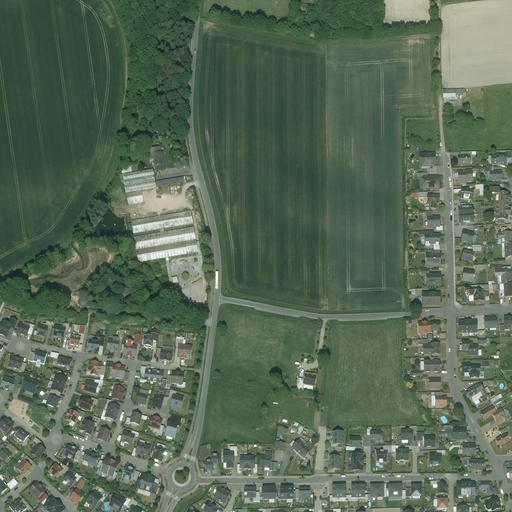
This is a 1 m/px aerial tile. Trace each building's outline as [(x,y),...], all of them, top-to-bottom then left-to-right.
[(455,90),(443,90),(443,98),(455,98),(455,94),(455,90)] [(161,156),(160,148),(150,150),(152,158),(154,158),(156,171),(165,169),(163,156),(161,156)] [(435,154),(421,154),(421,167),(430,166),(435,166),(435,154)] [(470,165),(470,155),(458,156),(458,165),(470,165)] [(496,155),(496,157),(492,157),(492,165),(492,164),(497,164),(497,165),(506,165),(506,159),(506,155),(505,155),(496,155)] [(123,176),(126,193),(156,188),(155,183),(153,171),(140,173),(139,165),(130,166),(131,174),(123,176)] [(494,172),(490,172),(490,181),(501,181),(501,172),(494,172)] [(428,177),(424,177),(424,178),(424,189),(434,189),(438,189),(438,177),(428,177)] [(185,178),(155,183),(156,188),(186,183),(185,178)] [(126,193),(128,206),(188,196),(186,183),(126,193)] [(473,191),(461,190),(460,198),(472,200),(473,191)] [(502,193),(498,193),(498,203),(508,204),(508,200),(510,200),(510,196),(508,196),(508,194),(502,193)] [(428,196),(427,196),(427,198),(427,205),(429,205),(429,209),(436,209),(436,204),(439,204),(439,196),(428,196)] [(498,203),(497,203),(497,207),(496,208),(496,213),(501,213),(501,212),(510,212),(510,209),(508,209),(508,204),(498,203)] [(473,205),(458,206),(459,214),(474,213),(473,205)] [(173,283),(169,257),(200,252),(199,242),(197,242),(195,227),(165,232),(164,228),(193,224),(191,212),(131,220),(133,236),(134,235),(138,262),(166,258),(170,283),(173,283)] [(510,212),(501,212),(501,213),(496,213),(496,216),(497,218),(497,220),(505,220),(507,221),(507,215),(510,215),(510,212)] [(474,213),(459,214),(459,223),(475,222),(474,213)] [(439,227),(439,218),(428,218),(428,223),(428,227),(439,227)] [(507,228),(501,229),(501,234),(498,234),(498,238),(501,238),(502,244),(505,244),(511,244),(511,233),(507,233),(507,228)] [(474,234),(463,232),(461,241),(471,243),(474,234)] [(440,245),(439,235),(432,235),(428,235),(428,237),(428,241),(429,241),(429,245),(440,245)] [(474,254),(464,251),(462,260),(471,262),(474,254)] [(431,255),(426,255),(426,267),(436,267),(436,266),(440,266),(440,255),(431,255)] [(471,272),(468,272),(464,271),(462,280),(473,282),(474,273),(471,272)] [(501,272),(497,272),(497,273),(497,277),(501,277),(501,284),(504,284),(511,284),(511,271),(501,272)] [(428,275),(427,275),(427,286),(440,286),(440,275),(428,275)] [(24,280),(17,283),(20,288),(21,288),(22,291),(24,290),(23,287),(26,286),(24,280)] [(511,283),(511,284),(504,284),(504,291),(499,292),(499,297),(504,297),(511,296),(511,283)] [(475,289),(468,289),(467,290),(465,290),(465,292),(467,292),(470,297),(474,296),(474,302),(483,301),(483,291),(482,291),(476,291),(475,291),(475,289)] [(438,293),(424,293),(424,303),(433,303),(433,305),(439,305),(438,293)] [(496,318),(484,318),(485,329),(489,328),(496,327),(496,328),(496,318)] [(17,322),(11,319),(9,324),(11,325),(10,328),(15,330),(17,322)] [(472,319),(465,319),(465,320),(459,320),(459,333),(478,333),(478,320),(472,320),(472,319)] [(9,324),(3,322),(2,324),(0,328),(0,334),(6,337),(7,335),(8,335),(10,328),(11,325),(9,324)] [(53,323),(46,322),(46,325),(44,324),(43,326),(47,327),(47,329),(51,330),(53,323)] [(426,323),(422,323),(422,324),(418,324),(419,334),(428,334),(428,332),(430,332),(430,324),(426,325),(426,323)] [(439,323),(430,324),(430,332),(439,331),(439,323)] [(43,326),(39,325),(37,336),(46,338),(47,331),(46,331),(47,329),(47,327),(43,326)] [(29,329),(20,326),(17,334),(27,337),(27,335),(29,329)] [(62,328),(55,327),(53,336),(63,338),(64,334),(64,331),(65,329),(62,328)] [(80,338),(71,337),(70,346),(79,347),(80,338)] [(150,338),(144,337),(143,346),(152,347),(153,342),(153,338),(150,338)] [(93,341),(90,341),(88,351),(98,352),(99,346),(100,339),(100,338),(94,338),(93,341)] [(108,341),(107,350),(110,350),(110,351),(114,352),(114,351),(118,352),(119,342),(108,341)] [(469,342),(461,342),(461,346),(460,346),(460,350),(462,350),(462,351),(470,350),(470,356),(478,356),(478,351),(477,347),(476,346),(472,346),(472,343),(469,344),(469,342)] [(439,344),(431,345),(431,355),(439,355),(439,344)] [(133,347),(125,346),(124,355),(127,356),(127,357),(131,357),(131,356),(135,357),(137,346),(133,346),(133,347)] [(182,346),(179,346),(179,347),(178,357),(182,358),(181,359),(186,359),(186,358),(190,359),(191,348),(182,346)] [(169,351),(165,350),(165,351),(162,351),(161,351),(161,358),(160,360),(171,361),(172,352),(169,352),(169,351)] [(40,353),(36,352),(35,354),(33,362),(37,363),(40,364),(44,365),(47,355),(43,354),(40,353)] [(20,362),(20,360),(12,358),(9,366),(14,367),(13,369),(19,370),(20,371),(23,363),(20,362)] [(72,361),(58,358),(58,360),(57,365),(70,368),(72,361)] [(438,361),(432,362),(430,362),(424,362),(424,372),(424,373),(430,373),(430,372),(433,372),(433,373),(438,373),(438,372),(440,372),(440,362),(438,362),(438,361)] [(97,364),(93,363),(92,364),(90,363),(88,372),(96,373),(96,375),(99,376),(101,367),(101,365),(97,364)] [(473,366),(470,366),(470,365),(462,365),(462,369),(460,369),(461,372),(462,372),(462,373),(464,373),(469,373),(469,375),(470,375),(470,378),(478,378),(478,375),(479,375),(479,367),(478,367),(473,367),(473,366)] [(117,367),(112,367),(111,371),(113,372),(112,376),(116,376),(116,378),(122,378),(123,379),(124,373),(124,368),(120,368),(120,367),(117,366),(117,367)] [(158,371),(152,371),(152,372),(146,371),(145,379),(147,379),(147,381),(162,382),(162,380),(163,373),(157,373),(158,371)] [(179,374),(176,373),(176,374),(173,374),(172,377),(171,383),(172,383),(178,384),(178,383),(182,383),(183,375),(179,374)] [(316,377),(305,375),(304,380),(303,384),(314,386),(316,377)] [(65,379),(56,376),(54,383),(64,387),(67,380),(65,379)] [(26,378),(22,389),(34,394),(39,382),(26,378)] [(15,382),(7,379),(6,382),(3,381),(1,387),(6,389),(5,390),(8,391),(8,390),(12,391),(15,382)] [(440,380),(429,380),(429,390),(440,390),(440,380)] [(94,384),(87,382),(85,391),(95,394),(97,388),(99,389),(99,387),(99,386),(94,384)] [(64,387),(54,383),(51,390),(60,393),(62,394),(64,387)] [(486,395),(481,385),(478,386),(478,385),(467,391),(469,394),(467,395),(469,399),(471,398),(475,396),(477,395),(478,394),(477,394),(480,393),(482,397),(480,398),(483,403),(489,399),(487,394),(486,395)] [(122,389),(115,387),(112,399),(120,401),(121,397),(122,397),(123,393),(122,393),(123,389),(122,389)] [(147,396),(139,394),(137,403),(145,405),(147,396)] [(59,400),(50,396),(47,405),(55,409),(59,400)] [(175,397),(173,396),(172,400),(170,407),(180,409),(183,399),(175,397)] [(159,398),(155,397),(153,407),(161,409),(161,406),(163,398),(159,397),(159,398)] [(443,397),(436,397),(436,402),(435,403),(435,407),(436,407),(439,407),(439,408),(441,408),(442,407),(445,407),(445,404),(446,403),(446,402),(445,402),(445,398),(443,398),(443,397)] [(90,402),(82,399),(79,407),(83,408),(82,409),(86,411),(86,410),(90,411),(92,404),(93,403),(90,402)] [(109,406),(107,411),(117,415),(120,408),(115,407),(109,405),(109,406)] [(492,407),(480,414),(484,421),(493,416),(496,414),(495,412),(498,411),(495,405),(494,406),(492,407)] [(496,414),(493,416),(496,422),(503,418),(508,415),(507,414),(506,412),(503,414),(500,410),(498,411),(495,412),(496,414)] [(117,415),(107,411),(105,418),(115,421),(117,415)] [(76,414),(70,412),(69,414),(67,417),(68,417),(66,421),(70,423),(71,422),(75,424),(78,416),(79,416),(76,414)] [(141,416),(133,413),(130,423),(139,426),(141,416)] [(511,418),(508,413),(507,414),(508,415),(503,418),(505,421),(511,418)] [(159,419),(154,418),(153,419),(151,419),(149,427),(158,430),(159,430),(160,426),(161,422),(159,421),(159,419)] [(8,422),(5,420),(0,425),(0,427),(6,433),(6,434),(11,429),(13,426),(11,424),(8,421),(8,422)] [(93,424),(85,421),(83,425),(82,428),(82,429),(83,429),(84,431),(83,432),(85,432),(85,433),(90,435),(94,425),(93,424)] [(172,425),(169,424),(166,436),(174,438),(177,427),(178,427),(179,424),(172,422),(172,425)] [(294,424),(291,433),(300,436),(303,427),(294,424)] [(11,429),(6,434),(6,433),(4,435),(7,438),(14,432),(11,429)] [(110,432),(101,429),(99,433),(99,434),(97,439),(106,443),(110,432)] [(23,433),(20,430),(14,436),(15,437),(15,436),(18,438),(17,439),(20,442),(21,441),(24,443),(23,443),(24,443),(27,439),(29,437),(28,436),(28,437),(25,434),(25,435),(22,433),(23,433)] [(465,430),(453,430),(453,438),(459,438),(459,440),(465,440),(465,430)] [(401,431),(402,442),(413,442),(413,431),(401,431)] [(128,434),(125,433),(123,437),(121,442),(124,443),(128,445),(128,444),(132,445),(133,441),(133,440),(134,436),(131,435),(128,434)] [(370,433),(370,441),(380,441),(380,433),(370,433)] [(505,435),(496,440),(500,447),(509,442),(508,439),(510,438),(508,434),(505,435)] [(436,436),(424,436),(424,446),(427,446),(427,447),(433,447),(433,445),(436,445),(436,436)] [(42,444),(35,438),(33,442),(38,446),(38,445),(40,447),(42,444)] [(360,439),(350,439),(350,448),(360,448),(360,439)] [(305,446),(299,441),(292,448),(304,459),(310,451),(305,446)] [(309,442),(305,446),(310,451),(315,447),(309,442)] [(284,444),(276,443),(275,451),(283,452),(284,444)] [(150,447),(139,444),(136,454),(147,458),(150,447)] [(40,447),(38,445),(38,446),(31,454),(38,459),(45,451),(40,447)] [(475,445),(462,446),(463,455),(475,455),(475,445)] [(72,448),(68,446),(64,451),(66,452),(64,456),(68,457),(68,459),(74,461),(74,460),(78,451),(78,450),(73,448),(72,448)] [(164,452),(156,449),(153,459),(161,462),(164,452)] [(4,450),(0,454),(0,457),(5,462),(11,456),(4,450)] [(398,451),(396,451),(396,453),(396,461),(408,461),(408,450),(398,451)] [(385,452),(376,452),(376,462),(379,462),(379,463),(382,463),(382,464),(387,464),(387,453),(387,452),(385,452)] [(92,455),(87,453),(86,453),(87,453),(86,454),(84,460),(89,463),(88,465),(94,467),(98,458),(94,456),(95,456),(92,454),(92,455)] [(233,469),(233,463),(233,456),(233,453),(230,453),(224,453),(224,463),(224,469),(233,469)] [(266,457),(261,457),(260,464),(261,464),(260,468),(267,469),(270,469),(271,463),(271,458),(270,458),(271,454),(266,453),(266,457)] [(362,471),(362,454),(351,454),(351,471),(362,471)] [(441,454),(428,454),(428,465),(432,464),(433,467),(437,465),(442,465),(441,454)] [(33,463),(26,457),(23,460),(24,462),(30,466),(33,463)] [(114,464),(106,460),(104,463),(103,462),(100,469),(98,473),(98,474),(101,475),(102,475),(102,474),(107,476),(107,475),(111,477),(113,478),(115,473),(118,465),(114,463),(114,464)] [(470,461),(469,461),(468,461),(469,471),(484,471),(484,461),(470,461)] [(24,462),(17,469),(24,475),(26,473),(27,473),(29,471),(28,470),(31,468),(30,466),(24,462)] [(55,465),(49,472),(57,478),(62,472),(63,470),(60,468),(55,465)] [(69,469),(63,465),(60,468),(63,470),(62,472),(65,474),(69,469)] [(135,470),(126,467),(123,474),(126,475),(124,479),(124,480),(125,481),(125,482),(126,482),(127,482),(128,482),(128,481),(129,481),(131,481),(132,480),(135,472),(135,470)] [(74,478),(69,474),(64,481),(71,486),(75,481),(76,480),(74,478)] [(145,476),(142,476),(141,480),(138,489),(139,489),(144,491),(149,477),(145,476)] [(153,478),(149,477),(144,491),(150,492),(151,492),(153,484),(155,479),(153,479),(153,478)] [(78,483),(75,486),(79,490),(84,483),(80,480),(78,483)] [(490,483),(481,484),(481,490),(486,490),(488,495),(494,493),(490,483)] [(36,484),(30,491),(33,494),(34,494),(37,495),(39,497),(43,493),(44,492),(41,488),(42,488),(40,486),(39,486),(36,484)] [(465,484),(457,484),(457,490),(457,496),(466,496),(465,484)] [(474,484),(465,484),(466,496),(474,496),(474,490),(474,484)] [(367,485),(359,485),(359,501),(367,501),(367,485)] [(383,485),(370,486),(371,498),(383,498),(383,485)] [(401,485),(389,485),(390,498),(402,497),(401,485)] [(421,485),(410,485),(411,496),(421,496),(421,485)] [(446,485),(438,485),(438,494),(446,494),(446,491),(447,491),(447,488),(446,488),(446,485)] [(274,488),(262,488),(263,500),(275,500),(274,488)] [(292,488),(280,488),(280,500),(293,500),(292,488)] [(230,494),(218,489),(214,498),(226,503),(230,494)] [(255,489),(245,490),(245,494),(244,494),(244,499),(253,499),(255,499),(255,493),(255,489)] [(304,490),(300,490),(300,499),(300,502),(305,502),(305,499),(309,499),(309,494),(311,494),(310,489),(304,489),(304,490)] [(77,490),(73,495),(73,497),(71,499),(77,504),(83,497),(81,495),(80,493),(77,490)] [(94,492),(86,502),(94,508),(102,498),(94,492)] [(48,497),(43,493),(39,497),(40,498),(38,501),(42,504),(48,497)] [(125,502),(115,496),(111,504),(114,505),(113,507),(120,511),(124,505),(125,502)] [(52,498),(44,507),(47,510),(47,511),(48,511),(50,511),(59,504),(56,501),(55,501),(52,498)] [(29,506),(23,499),(20,501),(26,508),(29,506)] [(489,503),(485,504),(484,505),(486,509),(488,510),(491,509),(492,511),(500,508),(497,499),(496,499),(489,502),(489,503)] [(19,500),(10,508),(13,511),(15,511),(16,511),(15,511),(23,511),(27,509),(26,508),(20,501),(19,500)] [(138,503),(131,500),(127,507),(131,509),(133,506),(135,508),(138,503)] [(437,500),(437,509),(447,509),(447,500),(443,500),(437,500)] [(212,501),(210,504),(217,509),(219,506),(212,501)]
